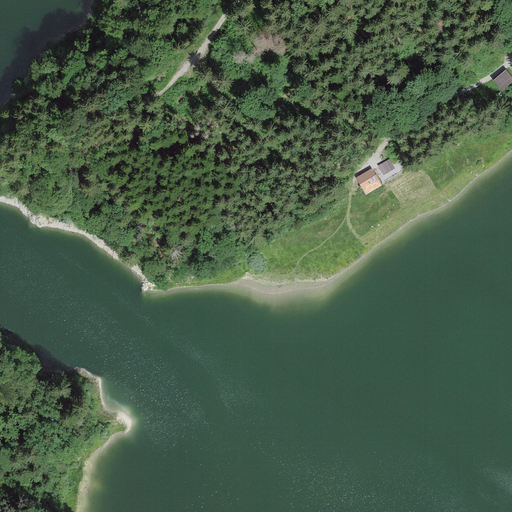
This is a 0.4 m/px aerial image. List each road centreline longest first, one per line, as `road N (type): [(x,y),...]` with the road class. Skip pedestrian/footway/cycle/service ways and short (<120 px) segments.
road 1 (track): [(511,59),(425,109),(367,164)]
road 2 (track): [(118,105),(164,90),(236,0)]
